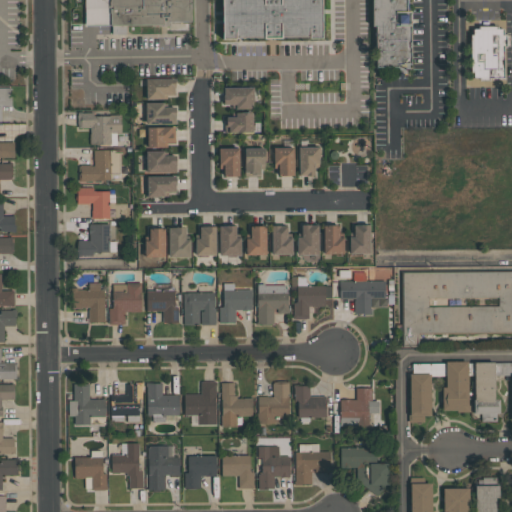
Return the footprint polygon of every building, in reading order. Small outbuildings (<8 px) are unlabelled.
[(86,0),(86,26),(171,26),(171,22),(192,22),(191,0),(86,0)] [(223,0),(321,0),(322,40),(223,41),(223,0)] [(373,0),(406,0),(406,12),(412,12),(412,70),(374,70),(373,0)] [(471,77),(505,77),(504,47),(511,47),(511,35),(502,35),(504,30),(497,30),(497,26),(478,27),(479,29),(473,29),(473,36),(470,35),(471,77)] [(146,79),(147,199),(177,200),(176,79),(146,79)] [(0,105),(11,106),(11,88),(0,88),(0,105)] [(223,88),(221,177),(319,174),(320,148),(252,148),(254,89),(223,88)] [(120,114),(77,115),(78,129),(89,128),(90,145),(117,144),(116,133),(121,133),(120,114)] [(0,157),(14,158),(14,142),(0,142),(0,157)] [(120,150),(93,151),(94,165),(78,165),(79,181),(120,181),(120,150)] [(0,179),(12,180),(12,163),(0,162),(0,179)] [(108,219),(109,191),(94,191),(94,188),(76,187),(76,204),(92,204),(91,219),(108,219)] [(15,232),(14,216),(3,216),(2,199),(0,199),(0,227),(0,228),(1,232),(15,232)] [(108,224),(88,224),(89,240),(77,241),(77,254),(116,253),(115,241),(109,242),(108,224)] [(146,257),(370,253),(370,224),(146,228),(146,257)] [(0,253),(13,253),(13,239),(0,239),(0,253)] [(511,271),(401,273),(402,347),(418,347),(418,334),(511,332),(511,271)] [(0,305),(14,306),(13,290),(2,290),(1,273),(0,273),(0,305)] [(384,281),(365,281),(365,273),(354,273),(354,281),(340,281),(340,302),(354,302),(354,314),(371,314),(370,298),(384,298),(384,281)] [(324,307),(325,286),(305,286),(306,277),(291,276),(291,286),(295,286),(294,319),(308,319),(308,307),(324,307)] [(103,322),(103,283),(88,283),(88,289),(72,290),(72,308),(88,308),(88,323),(103,322)] [(221,323),(234,323),(235,310),(251,310),(251,290),(234,290),(234,284),(221,283),(221,323)] [(141,312),(141,284),(112,284),(112,308),(108,308),(108,325),(124,324),(124,312),(141,312)] [(146,290),(146,312),(162,312),(162,323),(176,322),(176,284),(154,284),(154,290),(146,290)] [(287,284),(256,285),(257,325),(273,325),(273,313),(287,313),(287,284)] [(214,293),(183,293),(183,325),(215,324),(214,293)] [(0,341),(4,342),(4,326),(16,326),(15,310),(0,310),(0,314),(0,313),(0,341)] [(0,379),(15,379),(16,362),(1,362),(1,348),(0,347),(0,379)] [(468,411),(467,361),(445,362),(446,388),(441,388),(442,412),(468,411)] [(511,362),(473,363),(474,413),(481,413),(481,422),(498,421),(498,400),(495,400),(495,376),(511,376),(511,422),(511,362)] [(430,420),(429,373),(409,374),(409,420),(430,420)] [(183,394),(184,415),(197,415),(197,425),(216,424),(215,381),(200,381),(200,394),(183,394)] [(258,396),(257,423),(288,423),(288,383),(272,382),(272,397),(258,396)] [(251,398),(235,398),(234,383),(220,383),(222,427),(236,427),(235,417),(252,416),(251,398)] [(110,396),(110,421),(125,421),(125,422),(140,421),(140,384),(126,384),(126,395),(110,396)] [(179,415),(178,394),(161,395),(161,384),(146,384),(147,416),(179,415)] [(104,400),(89,400),(88,385),(73,386),(73,400),(68,401),(68,417),(74,417),(74,425),(92,424),(105,424),(104,400)] [(309,385),(295,386),(296,418),(325,417),(325,396),(309,397),(309,385)] [(0,451),(14,451),(14,438),(2,438),(2,400),(14,399),(14,386),(0,386),(0,451)] [(340,429),(380,427),(379,400),(371,401),(371,388),(355,388),(355,399),(339,400),(340,429)] [(110,455),(111,473),(127,473),(127,488),(142,488),(142,470),(138,471),(138,443),(121,443),(121,455),(110,455)] [(310,484),(311,471),(333,472),(334,452),(318,451),(318,444),(295,444),(295,484),(310,484)] [(147,490),(164,490),(164,475),(179,475),(179,457),(173,457),(173,446),(148,446),(147,490)] [(273,489),(273,477),(289,477),(289,457),(268,457),(268,446),(258,447),(259,489),(273,489)] [(388,462),(376,462),(376,448),(340,448),(340,467),(356,467),(356,489),(379,489),(379,485),(388,485),(388,462)] [(215,476),(215,456),(186,455),(185,488),(199,488),(200,476),(215,476)] [(221,455),(221,476),(237,476),(238,488),(252,488),(251,455),(221,455)] [(104,457),(73,457),(74,478),(84,478),(84,490),(104,490),(104,457)] [(0,489),(2,490),(2,475),(17,475),(16,461),(0,461),(0,489)] [(410,511),(431,511),(431,483),(410,484),(410,511)] [(495,511),(495,497),(498,497),(498,485),(475,485),(474,511),(495,511)] [(468,511),(468,488),(442,488),(442,511),(468,511)]
